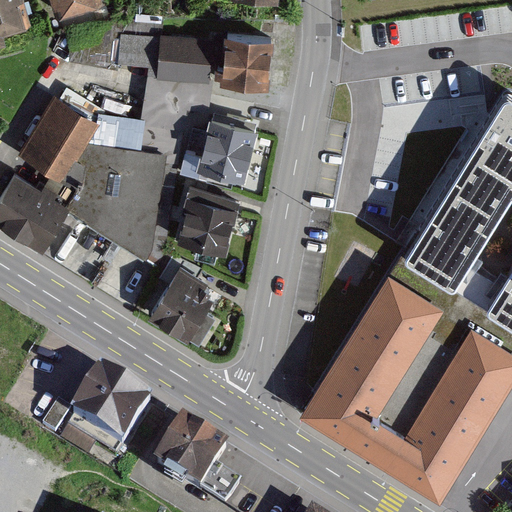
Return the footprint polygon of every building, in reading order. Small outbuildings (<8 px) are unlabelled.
[(23,0),(0,0),(0,28),(29,20),(23,0)] [(54,0),(58,10),(93,0),(54,0)] [(164,23),(124,17),(75,29),(74,56),(119,64),(120,58),(162,64),(165,38),(162,37),(164,23)] [(266,84),(270,39),(229,35),(224,80),(266,84)] [(105,110),(69,88),(30,153),(66,175),(56,192),(52,198),(68,208),(66,210),(158,264),(165,249),(187,107),(207,109),(212,78),(206,78),(210,42),(165,38),(162,64),(161,73),(151,72),(139,148),(86,140),(105,110)] [(257,121),(215,110),(212,119),(202,116),(199,128),(193,127),(181,170),(211,178),(214,168),(243,176),(257,121)] [(511,128),(484,111),(293,410),(441,496),(453,477),(511,376),(511,128)] [(36,188),(15,175),(0,198),(0,218),(43,246),(66,210),(68,208),(52,198),(56,192),(41,182),(36,188)] [(237,200),(191,186),(185,209),(189,210),(182,238),(224,248),(237,200)] [(204,268),(175,256),(162,276),(170,282),(153,312),(188,334),(211,298),(207,295),(210,289),(196,281),(204,268)] [(141,398),(88,365),(55,416),(108,450),(141,398)] [(220,448),(171,417),(142,462),(188,491),(194,482),(223,500),(238,477),(212,461),(220,448)]
